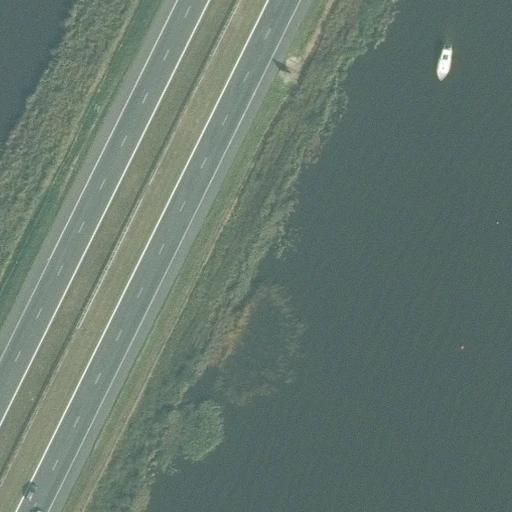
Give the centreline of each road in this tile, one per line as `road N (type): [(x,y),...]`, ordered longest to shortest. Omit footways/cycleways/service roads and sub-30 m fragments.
road 1 (motorway): [(31,511),(282,0)]
road 2 (motorway): [(192,0),(0,392)]
